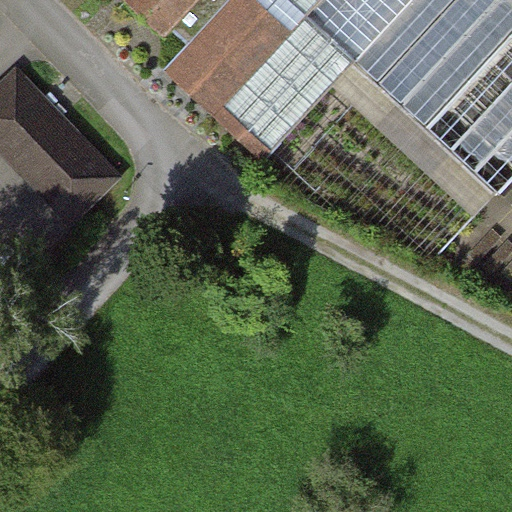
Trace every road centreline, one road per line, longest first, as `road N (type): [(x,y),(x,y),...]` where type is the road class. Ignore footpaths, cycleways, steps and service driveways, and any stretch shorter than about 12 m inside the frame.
road 1 (track): [(175,161),(511,346)]
road 2 (residential): [(0,398),(136,236),(175,161)]
road 3 (residential): [(34,0),(156,126),(175,161)]
